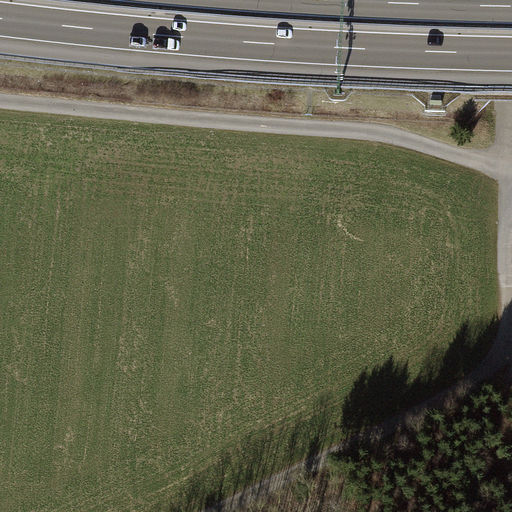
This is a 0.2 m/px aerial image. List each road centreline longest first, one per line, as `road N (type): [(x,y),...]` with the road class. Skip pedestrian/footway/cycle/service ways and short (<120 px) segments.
road 1 (track): [(511,166),(367,131),(0,100)]
road 2 (motorway): [(0,18),(263,43),(511,53)]
road 3 (track): [(217,511),(511,363)]
road 4 (track): [(511,317),(511,123)]
road 5 (motorway): [(511,6),(322,0)]
